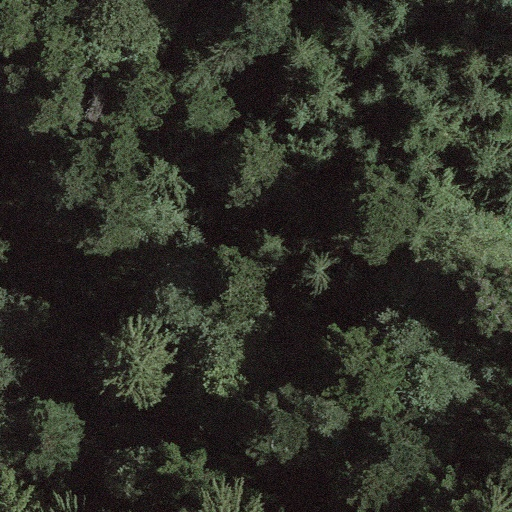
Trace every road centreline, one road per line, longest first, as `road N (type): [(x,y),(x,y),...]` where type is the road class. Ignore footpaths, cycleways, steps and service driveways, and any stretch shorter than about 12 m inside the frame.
road 1 (track): [(298,0),(149,289),(56,427),(0,489)]
road 2 (track): [(149,289),(415,412),(511,422)]
